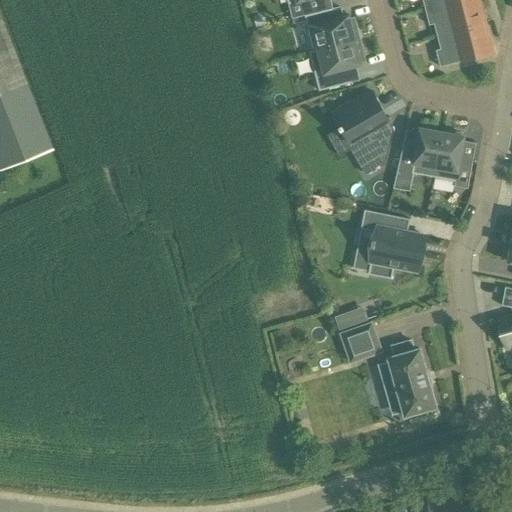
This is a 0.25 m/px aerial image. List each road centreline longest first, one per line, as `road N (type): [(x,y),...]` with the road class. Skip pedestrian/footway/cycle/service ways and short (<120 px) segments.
road 1 (residential): [(490,451),(461,264),(494,174),(505,108)]
road 2 (tertiary): [(273,511),(490,451)]
road 3 (residential): [(505,108),(421,90),(399,66),(384,0)]
